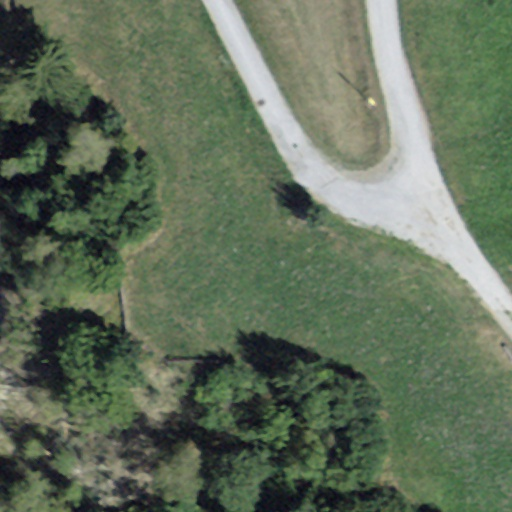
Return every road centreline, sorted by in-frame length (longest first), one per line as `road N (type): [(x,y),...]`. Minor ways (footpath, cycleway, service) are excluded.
road 1 (unclassified): [(380,0),(428,221),(330,194),(228,0)]
road 2 (track): [(428,221),(511,320)]
